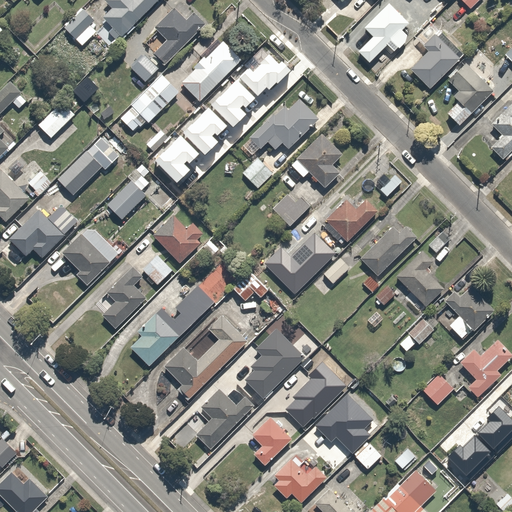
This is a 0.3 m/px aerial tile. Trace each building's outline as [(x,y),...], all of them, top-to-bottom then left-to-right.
[(106,0),(112,6),(101,17),(111,27),(106,32),(114,40),(156,0),(106,0)] [(353,21),(365,33),(371,28),(392,50),(430,14),(421,4),(404,20),(385,0),(371,14),(366,9),(353,21)] [(458,0),(468,9),(477,0),(458,0)] [(185,20),(172,7),(153,25),(167,40),(153,53),(162,64),(205,24),(194,12),(185,20)] [(81,8),(63,25),(80,45),(99,27),(81,8)] [(421,46),(427,52),(411,70),(433,89),(461,56),(440,37),(434,32),(421,46)] [(511,62),(511,43),(503,53),(511,62)] [(143,54),(130,68),(144,81),(157,67),(143,54)] [(206,55),(179,81),(198,100),(225,73),(224,72),(208,57),(206,55)] [(249,86),(262,73),(250,62),(215,96),(241,122),(263,101),(249,86)] [(463,62),(446,78),(457,89),(451,96),(456,101),(468,112),(469,113),(492,91),(463,62)] [(163,75),(131,104),(133,106),(145,119),(147,121),(179,92),(163,75)] [(11,82),(0,92),(0,110),(20,91),(11,82)] [(284,112),(280,107),(247,137),(257,149),(265,143),(273,152),(282,144),(284,147),(317,117),(300,98),(284,112)] [(511,99),(489,123),(499,133),(486,146),(501,161),(511,149),(511,99)] [(60,100),(36,123),(51,138),(74,114),(60,100)] [(468,112),(456,101),(444,112),(457,125),(469,113),(468,112)] [(332,162),(341,151),(320,131),(295,157),(297,159),(309,170),(324,185),(340,169),(332,162)] [(207,137),(181,159),(196,175),(221,153),(207,137)] [(86,150),(56,178),(72,194),(101,166),(86,150)] [(259,159),(243,173),(256,186),(271,172),(259,159)] [(309,170),(297,159),(291,165),(302,176),(309,170)] [(1,169),(0,169),(0,218),(2,221),(27,196),(1,169)] [(40,171),(28,182),(40,195),(52,185),(40,171)] [(129,178),(103,203),(118,218),(144,193),(129,178)] [(295,201),(286,192),(271,208),(289,227),(310,206),(300,196),(295,201)] [(354,207),(345,198),(324,219),(348,243),(379,212),(364,197),(354,207)] [(15,229),(12,227),(2,237),(23,257),(31,248),(41,258),(64,233),(36,207),(15,229)] [(185,227),(174,215),(152,235),(177,262),(204,236),(191,222),(185,227)] [(400,221),(359,258),(375,275),(415,238),(400,221)] [(300,223),(288,235),(312,259),(324,247),(300,223)] [(82,230),(61,251),(78,269),(73,274),(83,284),(110,258),(82,230)] [(437,235),(428,244),(435,252),(444,242),(437,235)] [(424,268),(433,259),(422,247),(393,275),(422,305),(441,287),(424,268)] [(156,254),(141,269),(155,283),(170,268),(156,254)] [(340,257),(322,272),(331,282),(349,267),(340,257)] [(129,265),(103,291),(114,302),(100,316),(113,328),(144,297),(131,285),(140,276),(129,265)] [(231,285),(244,300),(255,291),(260,297),(268,290),(250,269),(231,285)] [(378,283),(370,275),(362,283),(370,291),(378,283)] [(210,300),(195,285),(164,318),(157,311),(136,332),(140,337),(130,347),(148,365),(210,300)] [(394,293),(385,285),(375,296),(384,305),(394,293)] [(451,289),(441,300),(458,315),(448,326),(462,338),(492,306),(468,285),(459,295),(451,289)] [(186,401),(247,338),(220,312),(205,327),(218,340),(200,358),(186,346),(164,369),(179,384),(174,390),(186,401)] [(417,342),(425,350),(430,345),(426,341),(437,330),(424,316),(396,344),(405,353),(417,342)] [(464,368),(459,373),(479,395),(502,375),(498,370),(511,357),(511,353),(497,337),(479,353),(474,349),(459,363),(464,368)] [(287,414),(326,373),(309,357),(270,398),(287,414)] [(455,387),(439,371),(420,389),(437,405),(455,387)] [(254,391),(243,379),(226,396),(219,389),(201,407),(212,418),(196,434),(209,447),(253,405),(246,398),(254,391)] [(511,392),(502,382),(485,399),(495,409),(511,392)] [(293,437),(271,414),(249,435),(259,445),(253,451),(265,464),(293,437)] [(333,438),(316,424),(301,441),(318,455),(333,438)] [(0,467),(16,451),(1,437),(0,437),(0,467)] [(382,455),(363,438),(351,452),(370,469),(382,455)] [(415,456),(406,447),(394,460),(404,469),(415,456)] [(440,464),(431,456),(420,467),(429,476),(440,464)] [(308,474),(292,458),(275,475),(278,478),(272,484),(285,497),(291,491),(302,502),(328,476),(317,465),(308,474)] [(0,495),(16,511),(31,511),(47,496),(28,477),(22,483),(9,471),(0,480),(0,495)] [(365,511),(427,511),(398,483),(383,498),(381,496),(365,511)] [(321,511),(351,511),(329,488),(313,503),(321,511)] [(511,502),(511,494),(507,490),(494,502),(503,511),(511,502)] [(473,511),(479,507),(471,498),(460,507),(463,511),(473,511)]
